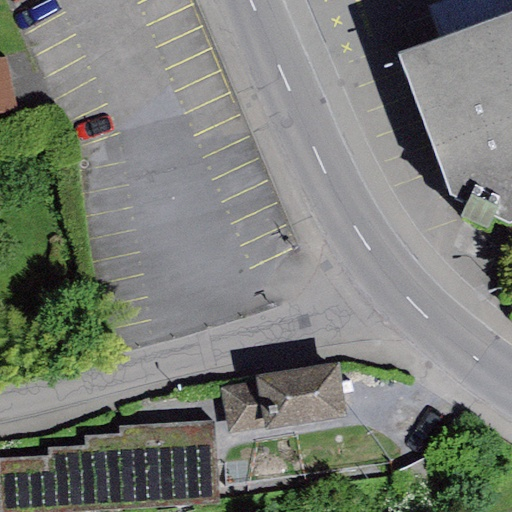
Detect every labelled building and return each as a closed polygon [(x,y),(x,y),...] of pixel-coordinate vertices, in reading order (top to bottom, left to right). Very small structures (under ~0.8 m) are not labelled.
[(511,0),(469,0),(429,15),(444,56),(511,30),(511,0)] [(511,30),(444,56),(401,74),(457,220),(511,242),(511,30)] [(8,63),(0,64),(0,117),(19,113),(8,63)] [(260,385),(224,390),(231,435),(269,429),(269,433),(349,421),(341,367),(259,380),(260,385)] [(90,440),(90,450),(51,453),(52,462),(1,465),(4,511),(84,511),(223,503),(219,451),(219,442),(218,432),(217,423),(124,429),(124,438),(90,440)]
